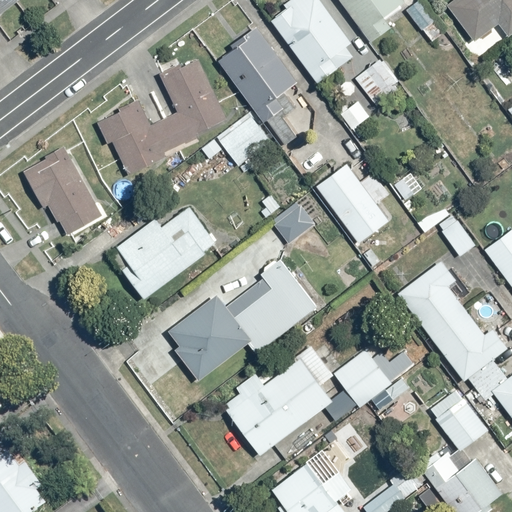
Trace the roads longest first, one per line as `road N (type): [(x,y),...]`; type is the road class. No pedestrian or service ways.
road 1 (residential): [(0,293),(164,511)]
road 2 (residential): [(0,119),(158,0)]
